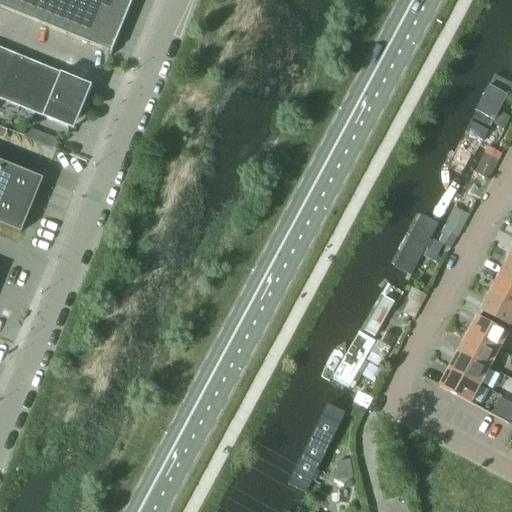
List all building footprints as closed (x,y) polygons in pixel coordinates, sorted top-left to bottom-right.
[(109,56),(111,56),(133,0),(0,0),(0,6),(111,52),(109,56)] [(62,73),(16,55),(0,48),(0,99),(44,117),(44,118),(68,127),(69,123),(71,119),(75,117),(79,119),(92,86),(62,73)] [(471,148),(443,202),(455,208),(482,153),(471,148)] [(484,155),(475,173),(490,180),(499,162),(484,155)] [(0,223),(21,233),(23,229),(19,227),(38,181),(42,183),(44,179),(0,160),(0,223)] [(424,214),(395,267),(413,276),(442,224),(424,214)] [(511,260),(508,259),(499,276),(511,283),(511,260)] [(511,283),(499,276),(489,294),(511,305),(511,283)] [(403,305),(420,313),(425,301),(409,293),(403,305)] [(511,326),(511,305),(489,294),(480,311),(511,328),(511,326)] [(378,302),(340,371),(358,381),(396,312),(378,302)] [(508,333),(477,317),(468,334),(499,351),(508,333)] [(499,351),(468,334),(458,352),(489,368),(499,351)] [(489,368),(458,352),(449,369),(480,386),(489,368)] [(480,386),(449,369),(439,387),(470,404),(480,386)] [(360,407),(354,404),(353,404),(348,414),(349,414),(355,417),(360,407)] [(321,417),(285,487),(305,497),(341,427),(321,417)] [(349,460),(340,460),(339,460),(338,463),(335,479),(346,485),(352,480),(349,460)]
